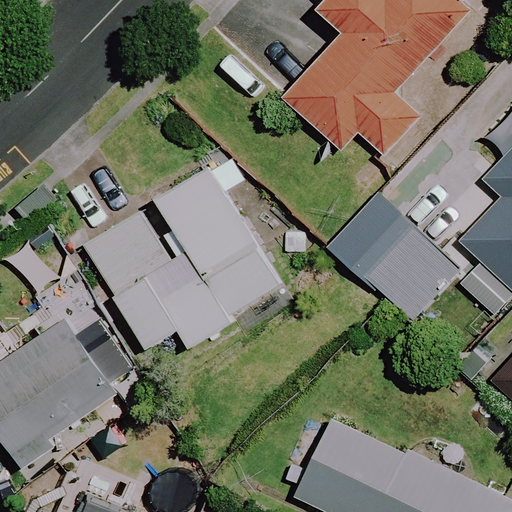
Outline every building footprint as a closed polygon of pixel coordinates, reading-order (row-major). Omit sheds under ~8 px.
[(324,0),(316,9),(346,36),(287,99),(342,150),(358,134),(384,158),(421,117),(396,93),(475,8),(467,0),(324,0)] [(246,181),(224,146),(78,236),(148,350),(179,331),(190,350),(236,322),(246,338),(296,307),(226,193),(246,181)] [(511,152),(503,162),(511,170),(456,228),(511,282),(511,152)] [(379,189),(327,249),(415,325),(466,265),(379,189)] [(70,312),(0,356),(0,435),(20,467),(125,399),(70,312)] [(511,352),(482,384),(511,412),(511,352)] [(511,511),(511,501),(332,414),(290,501),(311,511),(511,511)] [(148,511),(63,486),(55,511),(148,511)]
